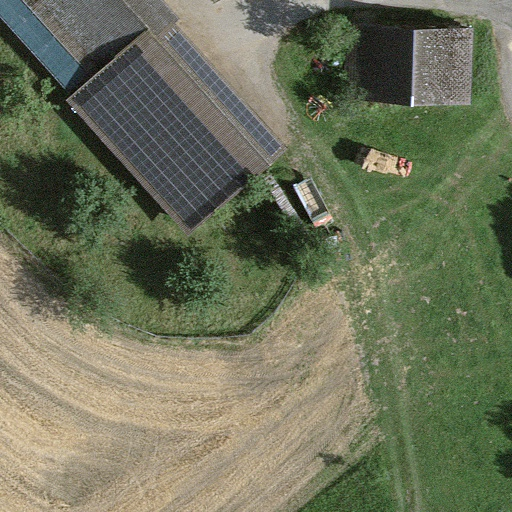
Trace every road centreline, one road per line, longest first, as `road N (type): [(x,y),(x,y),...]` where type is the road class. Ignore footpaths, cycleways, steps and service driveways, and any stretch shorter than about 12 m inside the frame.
road 1 (track): [(405,511),(373,340),(283,114),(236,25)]
road 2 (track): [(167,0),(183,15),(236,25),(338,5),(511,4)]
